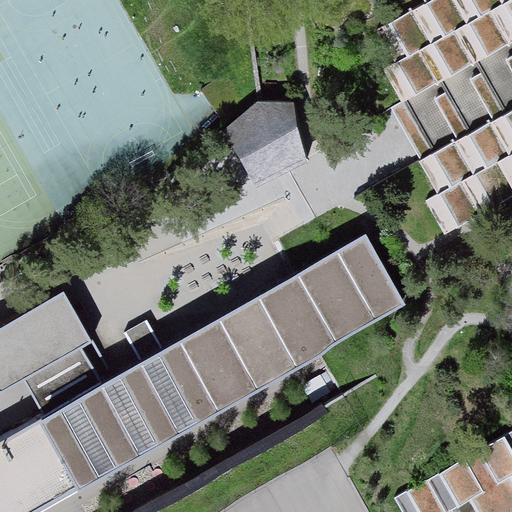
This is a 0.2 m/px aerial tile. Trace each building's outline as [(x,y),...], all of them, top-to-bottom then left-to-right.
[(511,0),(420,0),(425,7),(385,32),(404,62),(383,74),(399,100),(382,110),(435,195),(425,206),(448,247),(511,211),(511,0)] [(301,106),(262,104),(228,134),(260,188),(305,169),(301,106)] [(407,305),(368,236),(109,382),(46,416),(85,487),(407,305)] [(0,327),(0,380),(5,386),(24,375),(86,341),(96,336),(67,291),(0,327)] [(128,332),(144,358),(164,346),(148,320),(128,332)] [(86,341),(24,375),(46,416),(109,382),(86,341)] [(46,416),(0,442),(0,511),(40,511),(85,487),(46,416)] [(338,450),(219,511),(370,511),(345,462),(338,450)]
